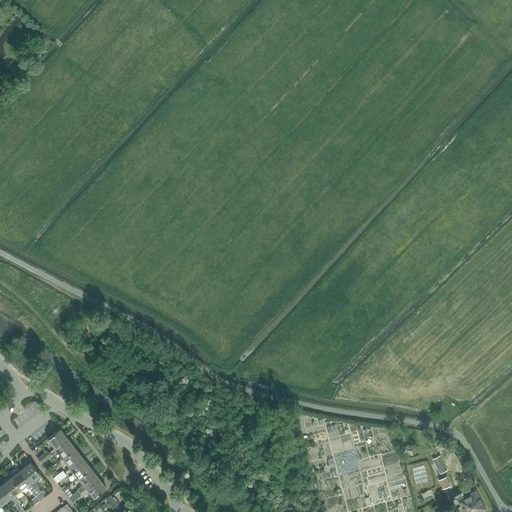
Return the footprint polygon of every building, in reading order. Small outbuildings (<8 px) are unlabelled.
[(47,438),(55,448),(68,438),(60,428),(47,438)] [(55,448),(63,458),(75,448),(68,438),(55,448)] [(63,458),(71,468),(83,458),(75,448),(63,458)] [(48,450),(43,454),(46,458),(51,455),(48,450)] [(43,454),(38,458),(41,462),(46,458),(43,454)] [(433,459),(440,474),(447,470),(440,456),(433,459)] [(71,468),(78,477),(91,468),(83,458),(71,468)] [(31,462),(21,469),(31,482),(35,488),(37,487),(37,486),(38,487),(39,486),(37,483),(41,477),(42,476),(41,474),(31,462)] [(78,477),(83,484),(78,489),(73,493),(77,498),(82,494),(80,492),(86,487),(99,478),(91,468),(78,477)] [(21,469),(11,477),(21,490),(26,485),(35,496),(36,495),(41,492),(37,487),(35,488),(31,482),(21,469)] [(63,470),(58,473),(62,478),(66,474),(63,470)] [(62,478),(58,473),(53,477),(57,482),(62,478)] [(1,485),(11,497),(15,503),(20,500),(15,494),(21,490),(11,477),(1,485)] [(443,489),(450,486),(446,477),(439,480),(443,489)] [(99,478),(86,487),(80,492),(82,494),(83,496),(89,492),(94,497),(106,488),(99,478)] [(1,485),(0,485),(0,503),(1,505),(11,497),(1,485)] [(459,488),(447,495),(451,501),(457,498),(458,500),(464,497),(463,496),(459,488)] [(482,511),(487,510),(482,501),(476,490),(457,501),(463,511),(482,511)] [(41,492),(36,495),(40,500),(45,496),(43,495),(41,492)] [(77,498),(73,493),(68,497),(72,501),(77,498)] [(106,498),(110,503),(114,499),(110,494),(106,498)] [(114,499),(110,503),(114,508),(118,504),(114,499)] [(13,505),(17,510),(22,506),(18,502),(13,505)] [(73,511),(66,503),(62,507),(65,511),(73,511)]
